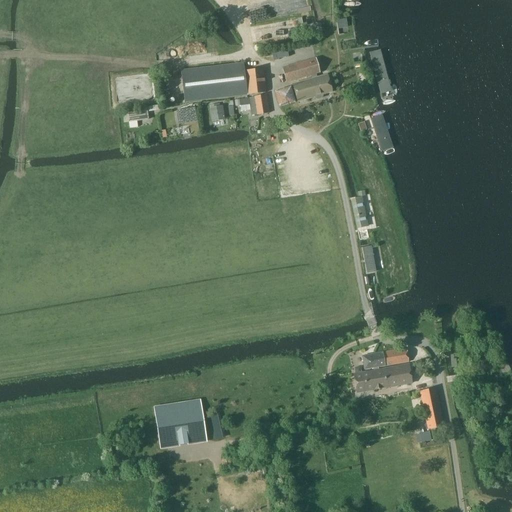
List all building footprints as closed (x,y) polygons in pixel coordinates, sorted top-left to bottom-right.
[(338,28),(348,27),(347,17),(337,18),(338,28)] [(320,21),(308,24),(311,34),(322,31),(320,21)] [(261,52),(261,58),(272,56),(273,61),(279,60),(279,58),(288,56),(287,48),(272,51),(271,50),(261,52)] [(382,51),(369,54),(379,93),(392,89),(382,51)] [(320,73),(315,57),(282,67),(286,83),(320,73)] [(263,68),(244,70),(243,62),(236,63),(240,95),(247,95),(266,93),(263,68)] [(184,102),(240,95),(236,63),(233,64),(181,70),(184,102)] [(331,92),(326,75),(293,84),(298,101),(314,97),(315,98),(317,99),(320,98),(321,98),(322,96),(322,95),(331,92)] [(290,87),(275,92),(279,107),(295,102),(290,87)] [(254,96),(257,114),(257,115),(268,113),(265,94),(254,96)] [(254,96),(248,98),(248,99),(239,99),(240,105),(249,104),(251,115),(257,114),(254,96)] [(212,122),(224,119),(222,105),(209,108),(212,122)] [(195,108),(176,111),(177,114),(178,124),(188,123),(197,121),(195,108)] [(147,110),(123,113),(124,123),(149,119),(147,110)] [(381,114),(370,118),(381,151),(392,148),(381,114)] [(364,122),(358,124),(361,132),(367,130),(364,122)] [(362,197),(350,199),(357,229),(368,227),(362,197)] [(370,253),(363,254),(366,268),(373,267),(370,253)] [(406,348),(361,356),(364,371),(409,363),(406,348)] [(409,364),(352,374),(356,394),(412,384),(409,364)] [(435,388),(419,391),(428,429),(443,426),(435,388)] [(200,399),(153,407),(160,446),(160,449),(180,446),(179,445),(187,444),(188,445),(207,442),(200,399)] [(422,443),(432,441),(429,431),(425,432),(424,429),(419,430),(422,443)]
